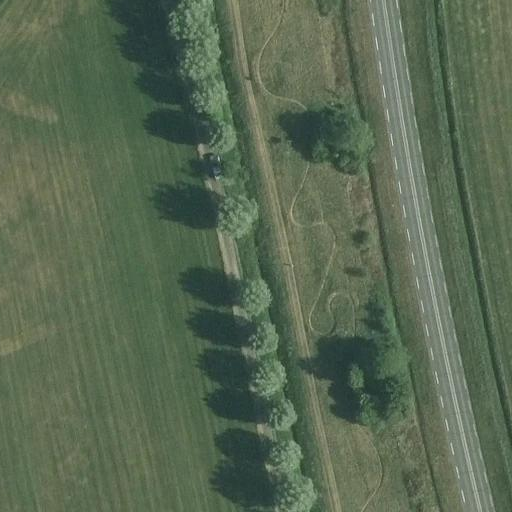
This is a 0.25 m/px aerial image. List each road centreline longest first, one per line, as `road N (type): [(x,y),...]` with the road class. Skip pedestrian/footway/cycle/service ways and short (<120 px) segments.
road 1 (unclassified): [(284,511),(204,145),(161,0)]
road 2 (primary): [(479,511),(458,436),(379,0)]
